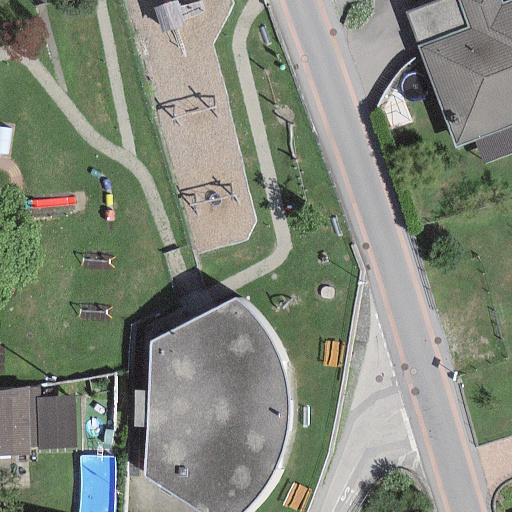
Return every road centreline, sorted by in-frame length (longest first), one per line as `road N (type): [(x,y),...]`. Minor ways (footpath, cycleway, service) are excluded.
road 1 (residential): [(296,0),(407,321)]
road 2 (residential): [(407,321),(329,511)]
road 3 (residential): [(407,321),(463,511)]
